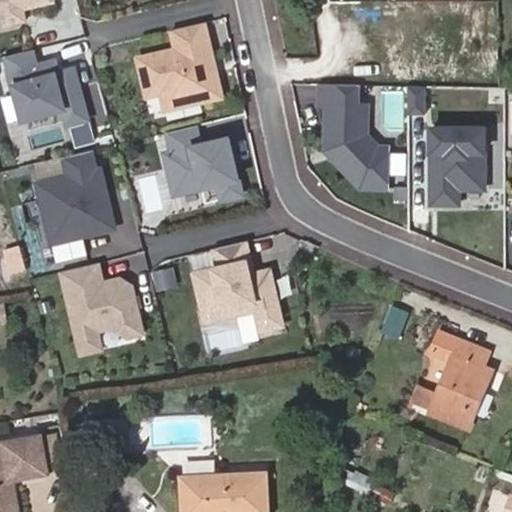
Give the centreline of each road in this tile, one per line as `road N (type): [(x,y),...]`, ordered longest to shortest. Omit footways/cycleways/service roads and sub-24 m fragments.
road 1 (residential): [(251,0),(288,183),(298,197),(364,234),(511,294)]
road 2 (unknown): [(310,207),(151,258)]
road 3 (unknown): [(252,5),(100,39)]
road 4 (unknown): [(418,256),(420,118)]
